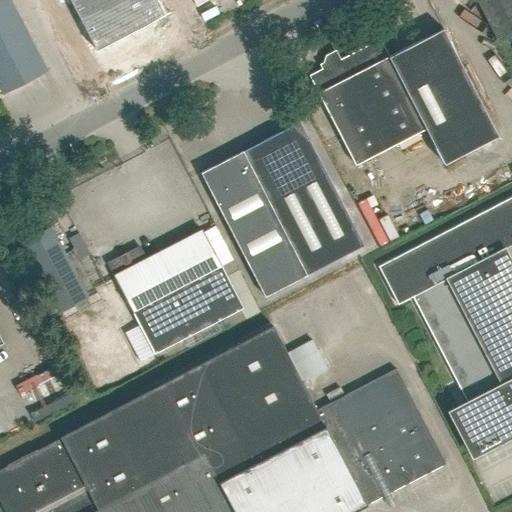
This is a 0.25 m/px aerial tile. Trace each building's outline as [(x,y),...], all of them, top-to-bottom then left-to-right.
[(0,0),(0,90),(2,94),(46,71),(8,0),(0,0)] [(113,0),(70,0),(97,50),(131,33),(113,0)] [(157,0),(113,0),(131,33),(165,15),(157,0)] [(511,0),(476,0),(496,38),(506,33),(511,43),(511,0)] [(382,43),(375,41),(314,73),(311,80),(318,93),(355,165),(426,128),(444,163),(498,136),(443,28),(389,56),(382,43)] [(363,246),(317,156),(260,185),(245,156),(243,150),(212,166),(200,172),(264,297),(306,275),(363,246)] [(457,197),(473,192),(469,182),(454,188),(457,197)] [(511,197),(378,269),(397,304),(413,296),(470,405),(455,413),(475,451),(511,432),(511,197)] [(376,211),(387,232),(406,223),(395,201),(376,211)] [(51,226),(23,241),(60,313),(89,298),(51,226)] [(243,308),(221,265),(203,231),(188,239),(114,277),(154,354),(243,308)] [(203,363),(0,469),(0,498),(7,511),(353,511),(367,505),(326,425),(274,326),(203,363)] [(396,370),(318,410),(326,425),(367,505),(383,496),(386,502),(393,499),(390,493),(445,464),(396,370)]
